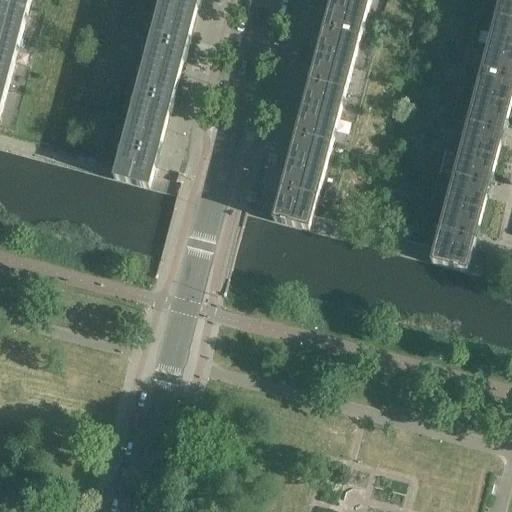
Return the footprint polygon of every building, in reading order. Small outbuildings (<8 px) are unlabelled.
[(0,0),(0,31),(22,38),(31,0),(0,0)] [(194,26),(200,0),(162,0),(158,17),(194,26)] [(367,15),(371,0),(333,0),(332,6),(367,15)] [(511,53),(511,0),(501,0),(489,47),(511,53)] [(353,68),(367,15),(332,6),(318,59),(353,68)] [(180,80),(194,26),(158,17),(144,70),(180,80)] [(0,88),(8,91),(22,38),(0,31),(0,88)] [(511,110),(511,105),(511,53),(489,47),(475,101),(511,110)] [(339,121),(353,68),(318,59),(303,112),(339,121)] [(165,133),(180,80),(144,70),(130,123),(165,133)] [(497,163),(511,110),(475,101),(461,154),(497,163)] [(325,175),(339,121),(303,112),(289,165),(325,175)] [(150,191),(165,133),(130,123),(115,181),(150,191)] [(483,216),(497,163),(461,154),(447,207),(483,216)] [(310,233),(325,175),(289,165),(274,223),(310,233)] [(471,259),(483,216),(447,207),(435,252),(432,265),(467,275),(471,259)]
